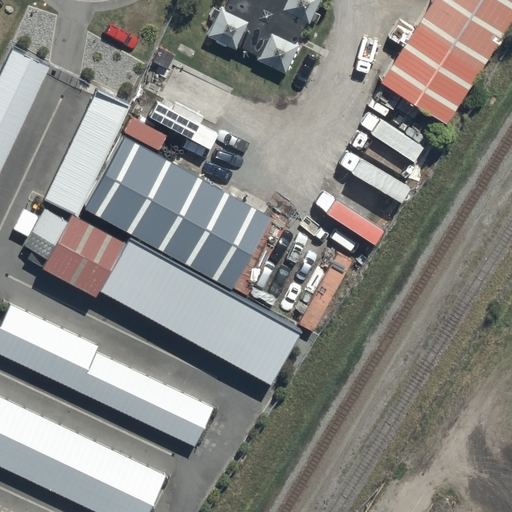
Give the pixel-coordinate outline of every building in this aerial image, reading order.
[(224,0),(206,39),(284,78),(322,0),(224,0)] [(511,12),(511,0),(431,0),(378,92),(444,130),(511,12)] [(0,66),(0,163),(51,56),(13,39),(0,66)] [(127,94),(93,78),(40,186),(73,203),(127,94)] [(259,204),(130,130),(89,200),(218,275),(259,204)] [(93,278),(120,232),(64,201),(34,255),(89,285),(93,278)] [(301,332),(127,232),(100,278),(274,378),(301,332)] [(218,406),(12,304),(0,328),(0,349),(197,447),(218,406)] [(147,511),(163,481),(0,400),(0,465),(94,511),(147,511)]
